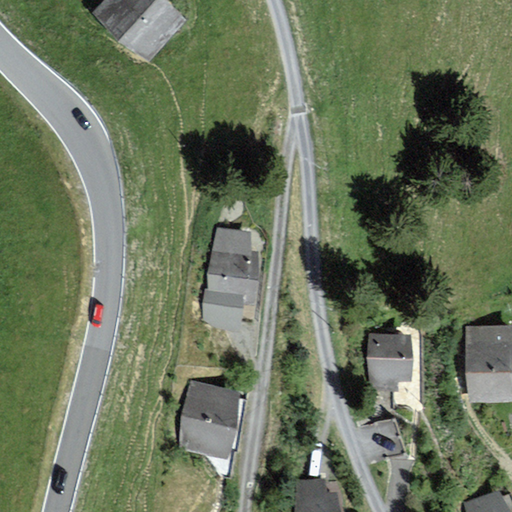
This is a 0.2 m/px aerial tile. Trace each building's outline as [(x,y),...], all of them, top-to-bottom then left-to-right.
[(161,0),(110,0),(99,12),(148,56),(182,18),(161,0)] [(220,232),(209,318),(237,322),(240,296),(249,297),(254,254),(247,253),(249,236),(220,232)] [(511,326),(470,328),(471,368),(471,399),(511,398),(511,326)] [(410,336),(372,336),(371,388),(397,388),(397,378),(409,378),(410,336)] [(183,446),(227,455),(239,395),(194,386),(183,446)] [(360,419),(362,451),(401,450),(400,418),(360,419)] [(299,483),(299,511),(338,511),(338,493),(325,494),(325,482),(299,483)] [(507,511),(501,494),(467,507),(468,511),(507,511)]
